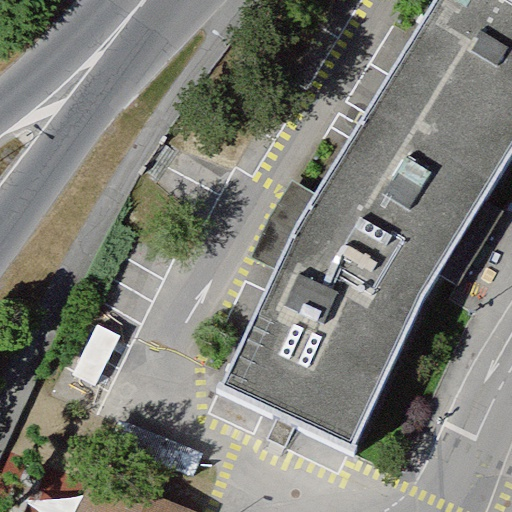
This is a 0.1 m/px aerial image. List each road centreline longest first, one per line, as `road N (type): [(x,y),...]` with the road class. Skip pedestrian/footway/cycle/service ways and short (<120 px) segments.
road 1 (secondary): [(0,232),(32,188),(77,79)]
road 2 (unknown): [(511,373),(442,511)]
